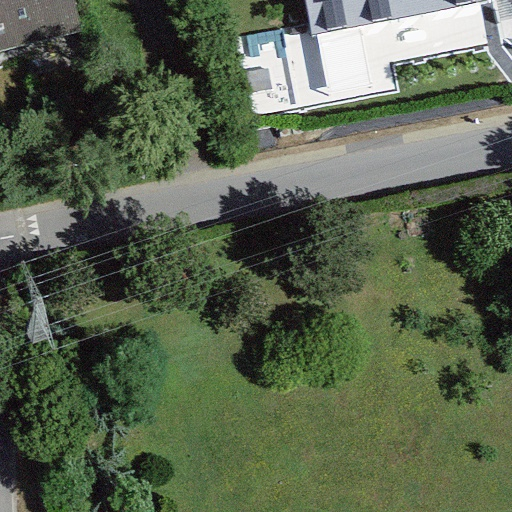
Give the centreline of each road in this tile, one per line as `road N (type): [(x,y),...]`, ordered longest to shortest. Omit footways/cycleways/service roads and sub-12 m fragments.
road 1 (unclassified): [(511,134),(0,229)]
road 2 (unknown): [(204,175),(154,0)]
